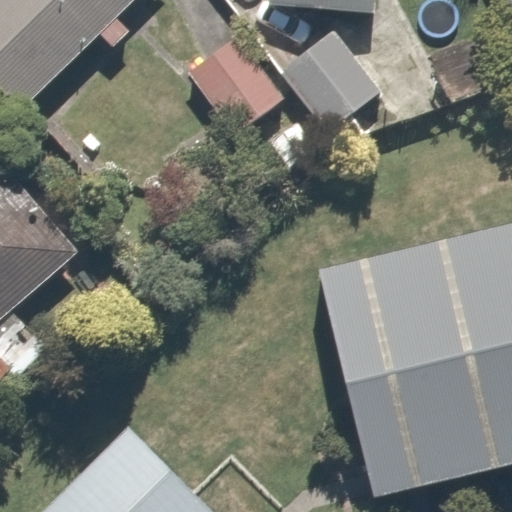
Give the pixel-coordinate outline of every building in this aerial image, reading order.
[(331,36),(284,73),(325,127),(373,90),(331,36)] [(234,37),(190,70),(233,128),(277,95),(234,37)] [(0,313),(87,238),(0,137),(0,313)] [(511,237),(248,297),(296,511),(393,511),(511,485),(511,237)] [(49,511),(0,462),(0,511),(49,511)]
